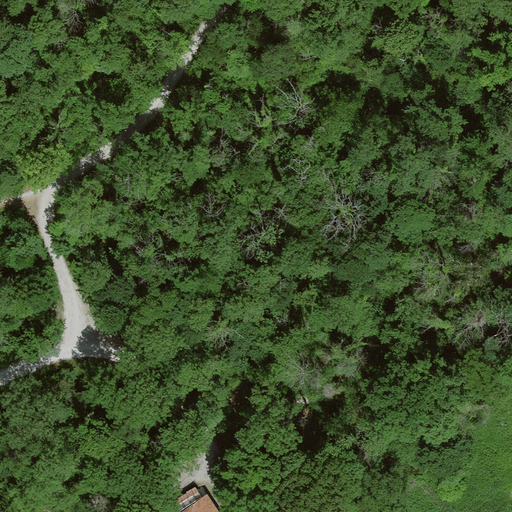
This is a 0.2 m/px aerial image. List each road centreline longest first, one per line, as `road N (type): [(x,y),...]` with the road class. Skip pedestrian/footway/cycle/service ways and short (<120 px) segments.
road 1 (track): [(57,180),(130,134),(228,0)]
road 2 (track): [(60,350),(72,325),(47,220),(57,180)]
